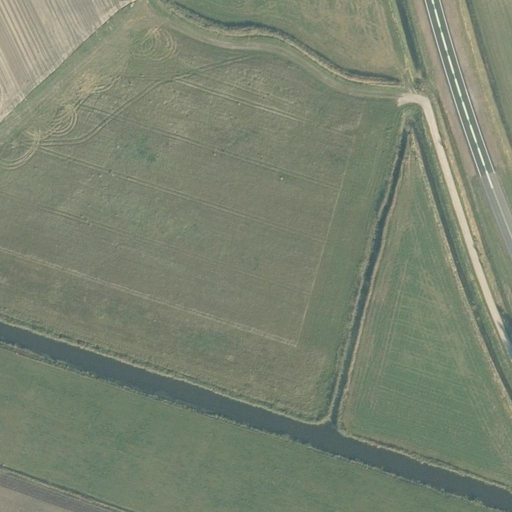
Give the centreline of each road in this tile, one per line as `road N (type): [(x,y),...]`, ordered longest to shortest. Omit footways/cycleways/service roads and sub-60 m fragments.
road 1 (track): [(511,352),(427,107),(401,101)]
road 2 (trunk): [(511,235),(432,0)]
